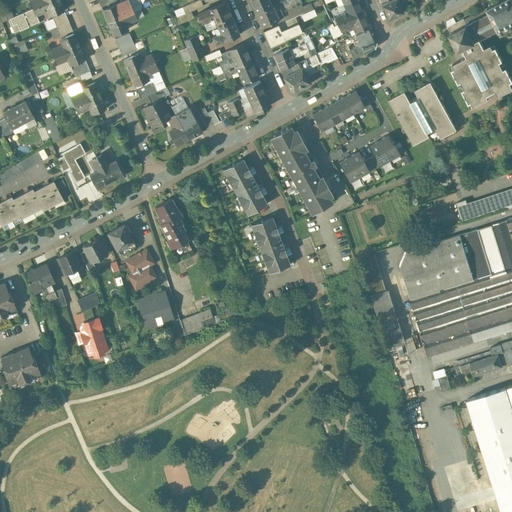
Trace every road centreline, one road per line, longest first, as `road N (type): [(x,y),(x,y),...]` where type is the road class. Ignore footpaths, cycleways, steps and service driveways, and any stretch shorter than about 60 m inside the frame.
road 1 (residential): [(157,180),(79,0)]
road 2 (residential): [(0,259),(157,180)]
road 3 (residential): [(157,180),(290,109)]
road 4 (residential): [(239,0),(290,109)]
road 5 (residential): [(290,109),(390,44)]
